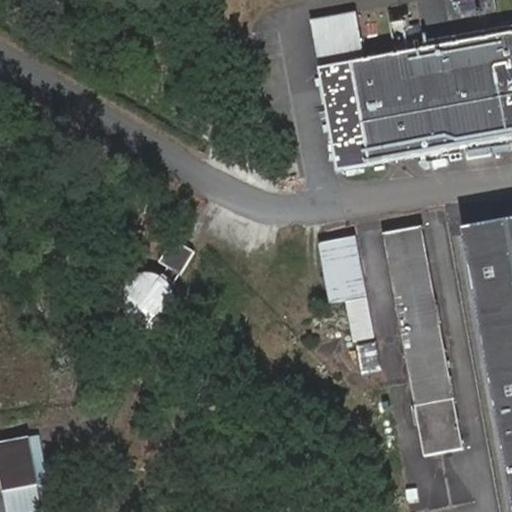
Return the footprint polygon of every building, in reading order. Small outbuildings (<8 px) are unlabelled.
[(376,171),(511,147),(511,37),(356,65),(321,71),(342,177),(376,171)] [(199,241),(180,229),(166,251),(186,264),(199,241)] [(511,230),(463,240),(511,501),(511,230)] [(426,233),(387,240),(426,460),(466,454),(426,233)] [(359,243),(334,247),(345,303),(368,298),(359,243)] [(191,302),(150,269),(122,304),(163,337),(191,302)] [(369,304),(346,308),(353,346),(361,345),(376,342),(369,304)] [(383,374),(377,347),(362,350),(367,378),(383,374)] [(0,464),(5,492),(40,486),(32,438),(0,443),(0,464)]
